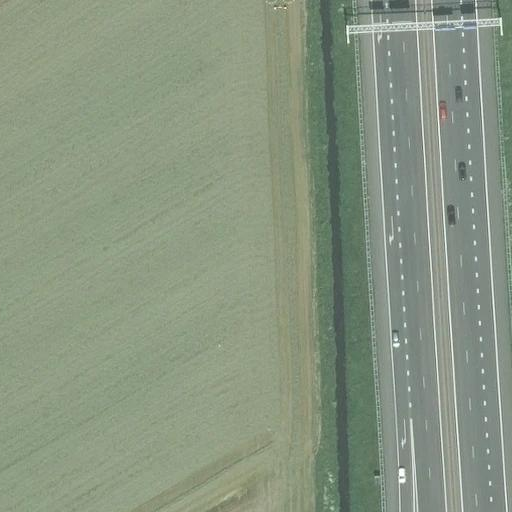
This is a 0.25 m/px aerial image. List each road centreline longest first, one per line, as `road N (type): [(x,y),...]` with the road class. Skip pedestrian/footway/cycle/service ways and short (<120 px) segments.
road 1 (motorway): [(476,511),(445,0)]
road 2 (motorway): [(400,0),(426,418)]
